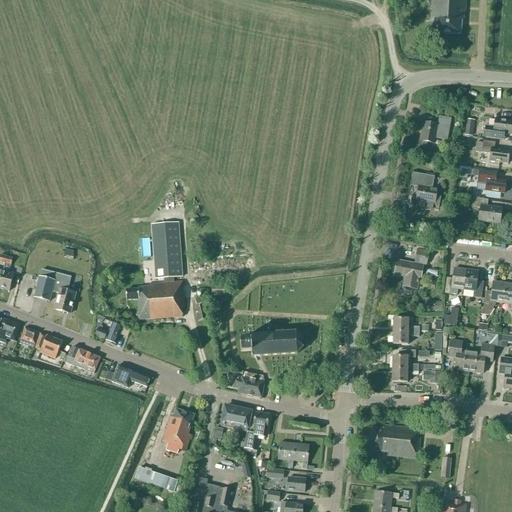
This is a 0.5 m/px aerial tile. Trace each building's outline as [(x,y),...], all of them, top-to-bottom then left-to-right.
[(464,14),(465,14),(465,0),(431,0),(430,20),(433,20),(433,33),(443,34),(450,35),(451,34),(461,35),(461,22),(463,22),(464,14)] [(435,137),(447,139),(451,119),(438,117),(437,125),(419,122),(416,141),(422,142),(421,146),(427,147),(428,143),(434,144),(435,137)] [(485,126),(484,137),(504,140),(504,134),(511,135),(511,133),(511,121),(495,120),(494,127),(485,126)] [(464,136),(472,137),(473,128),(465,128),(464,136)] [(495,143),(483,141),(483,143),(476,142),(474,152),(482,153),(481,153),(490,154),(489,162),(508,164),(510,151),(494,149),(495,143)] [(433,164),(432,171),(448,173),(448,172),(449,166),(433,164)] [(473,170),(472,176),(478,177),(478,183),(486,184),(485,191),(504,194),(506,181),(496,180),(497,174),(497,173),(479,171),(473,170)] [(425,210),(430,211),(432,209),(432,208),(434,208),(435,202),(440,203),(441,197),(436,196),(437,190),(430,189),(432,177),(412,173),(410,186),(418,188),(415,205),(424,206),(424,208),(425,210)] [(478,222),(500,225),(502,209),(487,207),(488,201),(473,199),(472,208),(480,209),(478,222)] [(153,225),(151,225),(154,270),(163,269),(164,279),(164,284),(174,283),(173,278),(182,278),(178,223),(153,225)] [(429,252),(417,250),(414,265),(397,262),(394,275),(406,277),(403,287),(416,290),(418,279),(420,280),(423,267),(421,267),(421,265),(426,266),(429,252)] [(6,257),(4,264),(5,264),(3,272),(3,271),(0,281),(0,289),(9,292),(14,274),(8,273),(10,265),(11,265),(13,259),(6,257)] [(457,290),(463,291),(466,271),(454,269),(452,279),(447,279),(444,294),(456,295),(457,290)] [(34,298),(49,302),(52,293),(59,294),(54,310),(70,314),(75,294),(67,292),(71,278),(42,270),(40,278),(39,278),(34,298)] [(477,283),(478,272),(466,271),(463,291),(475,292),(474,298),(480,299),(483,283),(477,283)] [(138,290),(126,291),(126,301),(137,300),(139,321),(182,318),(182,308),(184,308),(182,282),(174,283),(164,284),(148,285),(148,287),(138,288),(138,290)] [(495,303),(502,304),(505,284),(493,282),(491,293),(485,292),(483,308),(481,308),(480,315),(488,316),(495,304),(495,303)] [(511,285),(505,284),(502,304),(507,304),(511,317),(511,285)] [(211,285),(211,296),(224,296),(224,285),(211,285)] [(205,297),(194,300),(195,308),(198,322),(207,319),(204,306),(207,305),(205,297)] [(444,316),(443,325),(456,327),(458,310),(451,309),(450,316),(444,316)] [(97,327),(96,329),(98,330),(101,331),(102,329),(102,327),(101,327),(104,319),(97,316),(97,327)] [(106,318),(104,324),(111,327),(106,341),(115,344),(119,335),(127,338),(130,331),(122,327),(115,325),(116,322),(106,318)] [(408,320),(393,319),(393,332),(419,333),(419,328),(412,328),(412,329),(408,329),(408,320)] [(7,339),(14,342),(20,326),(3,320),(0,328),(0,342),(5,345),(7,339)] [(20,345),(34,349),(39,333),(25,328),(20,345)] [(104,338),(106,333),(105,333),(106,331),(102,329),(101,331),(98,330),(96,335),(104,338)] [(302,338),(296,333),(295,332),(287,333),(286,333),(279,333),(277,333),(270,334),(268,334),(261,334),(259,334),(259,335),(252,335),(250,335),(250,337),(242,337),(242,341),(240,341),(240,352),(251,352),(251,356),(251,358),(253,357),(260,357),(262,357),(269,356),(271,356),(278,356),(280,356),(287,355),(289,355),(296,355),(297,354),(302,348),(303,347),(303,339),(302,338)] [(419,337),(419,333),(393,332),(393,345),(408,345),(408,336),(411,336),(411,337),(419,337)] [(481,353),(471,352),(468,373),(483,374),(484,360),(492,361),(494,347),(496,347),(497,336),(495,336),(495,333),(488,332),(487,335),(489,336),(487,346),(482,345),(481,353)] [(40,334),(35,349),(40,351),(46,336),(40,334)] [(511,337),(502,336),(500,347),(506,348),(507,345),(511,345),(511,337)] [(62,343),(47,337),(40,351),(40,353),(55,360),(62,343)] [(454,371),(468,373),(471,352),(461,351),(462,343),(450,341),(448,355),(456,356),(454,371)] [(72,367),(76,368),(93,375),(100,359),(79,350),(72,348),(68,357),(67,357),(65,363),(72,366),(72,367)] [(399,357),(392,357),(392,370),(418,370),(418,365),(411,365),(411,367),(407,367),(407,358),(415,359),(415,352),(399,351),(399,357)] [(503,388),(511,389),(511,373),(510,373),(511,360),(501,359),(499,374),(505,375),(503,388)] [(135,373),(118,366),(111,383),(128,389),(131,382),(147,388),(150,379),(135,373)] [(418,376),(418,370),(392,370),(392,383),(407,383),(407,374),(411,374),(411,376),(418,376)] [(238,394),(261,399),(264,383),(263,377),(243,372),(241,379),(235,378),(232,388),(239,389),(238,394)] [(430,381),(430,384),(440,385),(441,372),(430,372),(430,381)] [(225,407),(221,427),(245,432),(246,432),(246,433),(251,433),(252,425),(248,425),(251,412),(225,407)] [(190,436),(188,435),(194,415),(175,409),(173,416),(171,415),(162,442),(178,448),(177,450),(185,452),(190,436)] [(243,449),(243,453),(250,454),(256,458),(257,451),(253,451),(254,450),(256,436),(264,438),(266,429),(267,429),(269,415),(254,412),(252,425),(251,433),(246,433),(244,449),(243,449)] [(387,456),(418,459),(420,438),(417,438),(418,429),(383,426),(383,430),(371,428),(369,451),(387,453),(387,456)] [(222,429),(215,428),(212,440),(220,441),(222,429)] [(292,469),(293,462),(294,445),(280,443),(278,460),(288,461),(288,469),(292,469)] [(306,470),(309,446),(294,445),(293,462),(303,463),(302,470),(306,470)] [(440,479),(448,479),(451,459),(443,458),(440,479)] [(248,466),(241,468),(244,479),(251,477),(248,466)] [(135,480),(174,494),(178,482),(140,468),(135,480)] [(283,472),(267,470),(266,478),(282,480),(283,472)] [(287,492),(304,494),(305,480),(288,478),(287,492)] [(227,511),(231,491),(206,485),(207,480),(199,479),(194,504),(186,502),(184,511),(228,511),(227,511)] [(268,492),(267,501),(279,502),(279,493),(268,492)] [(399,495),(375,492),(373,507),(390,508),(391,499),(398,499),(399,495)] [(440,511),(465,511),(466,506),(460,505),(460,502),(453,501),(453,505),(441,504),(440,511)] [(281,503),(279,511),(302,511),(303,505),(281,503)]
